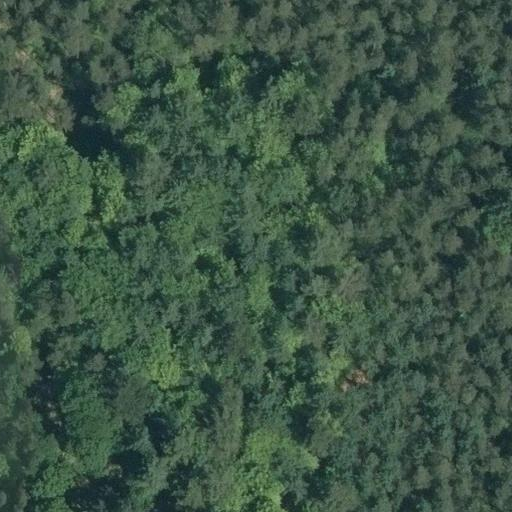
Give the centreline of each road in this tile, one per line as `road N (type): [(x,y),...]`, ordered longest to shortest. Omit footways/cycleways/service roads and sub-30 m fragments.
road 1 (track): [(234,511),(128,371),(0,173)]
road 2 (track): [(96,511),(128,371)]
